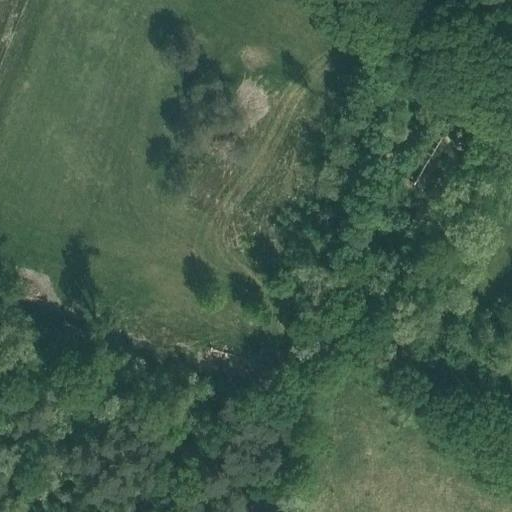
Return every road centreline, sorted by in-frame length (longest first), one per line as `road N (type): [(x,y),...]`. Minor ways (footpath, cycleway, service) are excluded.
road 1 (track): [(258,511),(323,297),(429,76),(456,44)]
road 2 (track): [(511,77),(381,0)]
